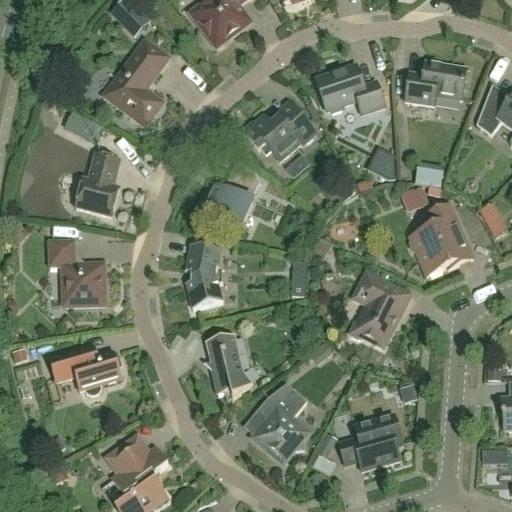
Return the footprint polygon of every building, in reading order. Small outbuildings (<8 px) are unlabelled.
[(198,26),(216,52),(250,26),(238,10),(251,0),(214,0),(202,9),(201,8),(188,18),(196,28),(198,26)] [(112,18),(124,29),(133,20),(145,31),(150,27),(127,3),(112,18)] [(169,62),(145,44),(104,101),(146,131),(163,107),(146,94),(169,62)] [(489,65),(481,81),(490,86),(498,69),(489,65)] [(467,73),(425,67),(423,80),(409,78),(405,106),(434,110),(436,100),(462,104),(467,73)] [(363,91),(356,70),(316,84),(326,115),(329,114),(332,117),(342,114),(343,110),(357,105),(361,119),(385,111),(377,86),(363,91)] [(511,101),(510,105),(493,92),(494,90),(492,89),(477,130),(491,140),(500,128),(511,136),(511,142),(510,146),(510,150),(511,152),(511,101)] [(252,127),(243,135),(245,137),(244,138),(259,155),(265,149),(279,166),(305,145),(306,146),(316,138),(290,107),(268,125),(264,120),(254,129),(252,127)] [(83,184),(76,213),(111,222),(119,193),(113,191),(120,165),(96,159),(89,185),(83,184)] [(375,164),(373,178),(390,181),(393,167),(375,164)] [(444,170),(418,167),(415,190),(441,194),(444,170)] [(200,213),(239,231),(259,187),(235,169),(224,194),(213,190),(216,184),(212,182),(205,198),(206,199),(200,213)] [(429,209),(422,192),(414,196),(420,213),(429,209)] [(416,257),(426,281),(447,272),(448,274),(473,263),(450,209),(425,220),(430,233),(410,242),(411,245),(410,249),(413,255),(416,257)] [(336,219),(337,237),(347,237),(346,218),(336,219)] [(20,230),(12,239),(21,247),(29,238),(20,230)] [(96,237),(76,237),(76,246),(95,246),(96,237)] [(324,265),(332,249),(320,243),(312,259),(324,265)] [(105,310),(104,268),(75,269),(74,246),(50,247),(51,271),(63,270),(64,311),(105,310)] [(193,313),(193,314),(223,307),(223,305),(222,305),(218,289),(223,288),(222,273),(217,272),(221,256),(221,255),(191,249),(191,251),(187,275),(185,275),(185,276),(191,277),(191,287),(185,288),(185,289),(187,289),(193,313)] [(294,264),(293,286),(308,287),(309,264),(294,264)] [(351,340),(358,343),(362,342),(384,353),(411,300),(366,277),(353,303),(366,310),(357,328),(353,329),(350,336),(351,340)] [(235,340),(205,347),(218,400),(230,397),(232,403),(232,404),(232,405),(253,389),(244,377),(235,340)] [(318,370),(333,358),(324,347),(309,359),(318,370)] [(102,394),(101,389),(121,383),(117,373),(122,371),(118,359),(114,360),(113,357),(96,362),(93,350),(49,363),(56,386),(76,381),(80,395),(84,394),(86,398),(90,401),(95,400),(99,398),(102,394)] [(4,366),(21,366),(21,352),(4,353),(4,366)] [(488,373),(488,385),(501,385),(501,373),(488,373)] [(268,403),(259,413),(269,422),(252,442),(283,468),(294,454),(304,453),(303,443),(308,437),(292,424),(307,406),(286,389),(268,403)] [(511,402),(501,403),(501,420),(504,420),(504,435),(511,434),(511,402)] [(352,430),(355,443),(339,448),(345,470),(359,466),(362,476),(400,465),(396,454),(405,452),(394,419),(352,430)] [(221,441),(227,451),(242,441),(236,432),(221,441)] [(324,437),(308,470),(329,481),(335,469),(327,464),(338,444),(324,437)] [(119,480),(113,485),(127,505),(117,511),(151,511),(167,502),(155,486),(157,485),(158,480),(157,478),(168,470),(156,453),(150,458),(137,441),(107,463),(119,480)] [(62,468),(49,475),(56,489),(69,482),(62,468)]
